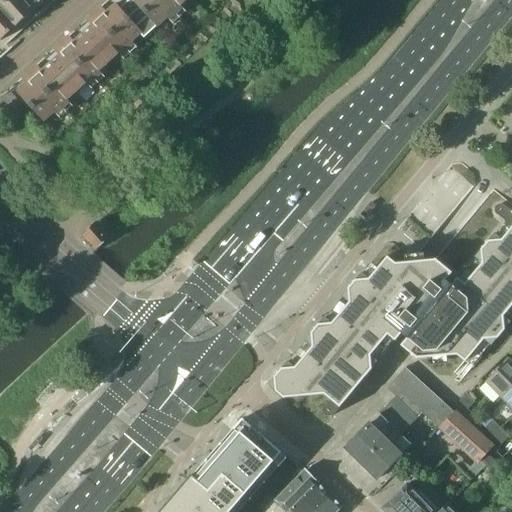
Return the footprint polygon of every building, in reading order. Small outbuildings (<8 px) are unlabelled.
[(33,9),(42,0),(0,0),(0,14),(14,30),(35,10),(33,9)] [(187,0),(119,0),(115,4),(117,5),(20,93),(25,99),(22,102),(28,109),(32,106),(45,121),(142,34),(145,38),(187,0)] [(14,30),(0,14),(0,39),(1,41),(14,30)] [(62,175),(50,162),(39,173),(51,186),(62,175)] [(295,367),(288,361),(268,385),(285,399),(286,398),(324,394),(330,399),(325,407),(334,415),(335,414),(379,361),(371,355),(388,335),(395,341),(402,334),(407,338),(401,346),(418,359),(457,355),(473,368),(511,321),(511,211),(505,205),(504,205),(502,204),(501,204),(500,204),(498,205),(497,206),(496,207),(496,208),(495,209),(495,211),(496,212),(496,213),(497,214),(505,221),(451,284),(446,279),(452,272),(436,259),(435,260),(423,261),(405,263),(401,263),(396,263),(388,256),(369,278),(362,272),(348,289),(342,296),(349,303),(332,323),(325,317),(305,341),(312,347),(295,367)] [(82,234),(95,250),(96,251),(110,238),(96,222),(82,234)] [(486,382),(502,398),(511,387),(511,361),(509,359),(486,382)] [(396,397),(380,414),(346,448),(377,479),(411,444),(401,434),(422,413),(439,428),(454,412),(405,367),(388,389),(396,397)] [(511,387),(502,398),(511,408),(511,387)] [(459,401),(467,409),(475,402),(467,393),(459,401)] [(456,411),(454,412),(439,428),(458,446),(475,428),(456,411)] [(493,436),(501,428),(486,413),(478,420),(493,436)] [(192,475),(159,511),(230,511),(282,453),(282,452),(243,419),(194,476),(192,475)] [(487,453),(488,452),(494,445),(475,428),(458,446),(477,462),(478,463),(481,460),(487,453)] [(509,437),(501,428),(493,436),(502,444),(509,437)] [(487,453),(481,460),(486,465),(492,471),(498,464),(487,453)] [(477,462),(466,473),(472,479),(486,465),(481,460),(478,463),(477,462)] [(306,469),(303,471),(274,501),(280,506),(273,511),(289,511),(319,483),(306,469)] [(506,471),(506,472),(496,481),(502,487),(511,477),(506,471)] [(319,483),(289,511),(312,511),(330,494),(319,483)] [(405,486),(383,508),(387,511),(441,511),(446,507),(437,499),(424,485),(414,495),(405,486)] [(330,494),(312,511),(338,511),(343,507),(330,494)]
